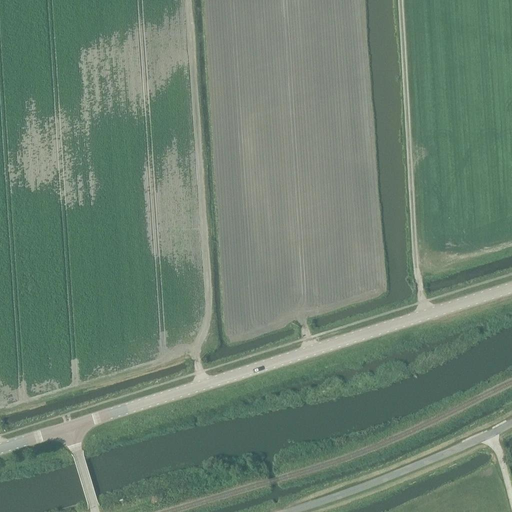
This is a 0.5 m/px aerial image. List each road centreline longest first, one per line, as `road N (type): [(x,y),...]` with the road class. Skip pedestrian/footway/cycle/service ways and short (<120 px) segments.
road 1 (tertiary): [(69,426),(511,286)]
road 2 (track): [(423,313),(396,0)]
road 3 (unclassified): [(290,511),(511,423)]
